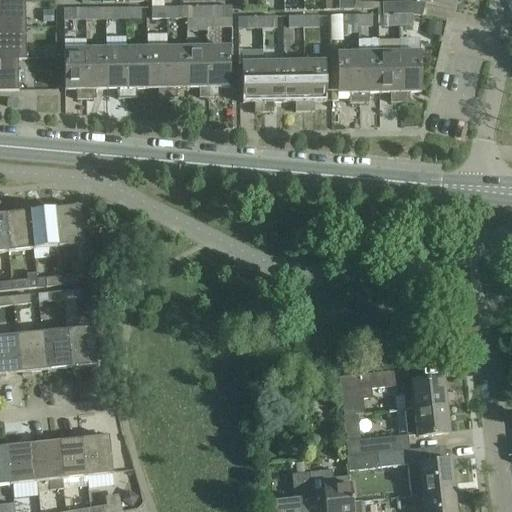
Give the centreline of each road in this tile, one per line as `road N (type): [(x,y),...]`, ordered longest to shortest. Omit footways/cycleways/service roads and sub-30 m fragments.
road 1 (tertiary): [(478,188),(0,147)]
road 2 (residential): [(478,188),(511,16)]
road 3 (residential): [(502,511),(484,350)]
road 4 (residential): [(0,417),(121,404)]
